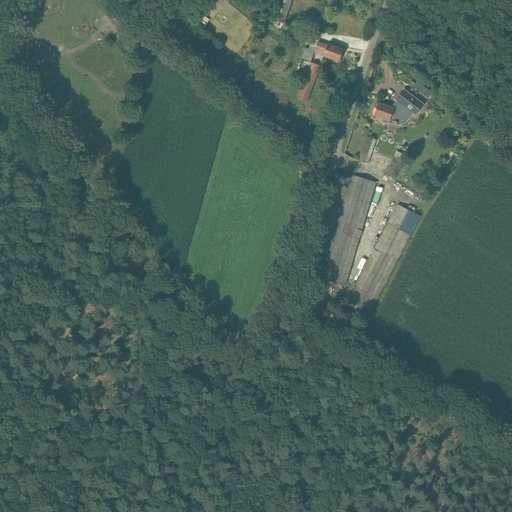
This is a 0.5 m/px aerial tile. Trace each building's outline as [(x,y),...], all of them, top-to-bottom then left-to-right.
[(286,24),(295,0),(279,0),(272,19),(286,24)] [(314,2),(314,14),(322,14),(322,8),(325,8),(325,5),(328,5),(327,0),(322,0),(322,2),(314,2)] [(344,49),(328,44),(327,45),(318,42),(317,46),(315,49),(325,53),(323,56),(339,62),(344,49)] [(317,46),(311,43),(308,49),(302,47),(298,56),(305,59),(298,75),(305,77),(310,62),(315,49),(317,46)] [(305,77),(297,99),(307,102),(320,66),(310,62),(305,77)] [(427,98),(432,92),(417,81),(412,86),(427,98)] [(395,100),(396,101),(392,107),(378,103),(374,115),(390,121),(389,123),(393,124),(398,125),(401,125),(403,124),(405,123),(407,122),(413,114),(416,116),(424,104),(404,89),(395,100)] [(376,140),(367,136),(358,160),(367,164),(376,140)] [(406,157),(397,152),(386,172),(395,178),(406,157)] [(376,182),(352,175),(321,278),(345,285),(376,182)] [(408,205),(406,209),(398,204),(350,300),(372,311),(420,216),(414,213),(416,210),(408,205)]
